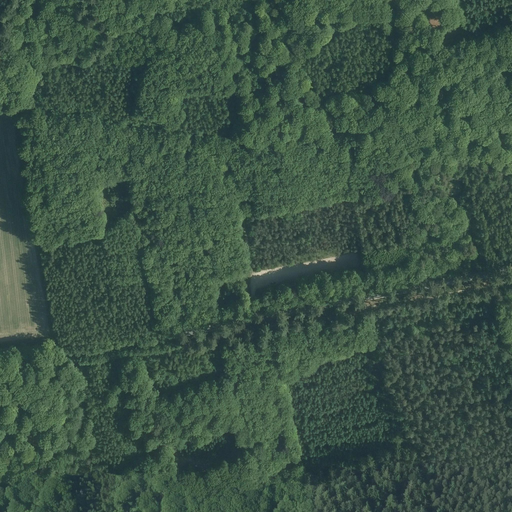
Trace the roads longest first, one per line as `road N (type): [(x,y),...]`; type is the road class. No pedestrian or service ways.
road 1 (tertiary): [(0,361),(511,269)]
road 2 (track): [(405,55),(444,163),(232,136)]
road 3 (track): [(58,355),(15,107)]
road 4 (track): [(232,136),(15,107)]
road 5 (track): [(276,511),(218,337)]
road 6 (track): [(232,136),(251,281)]
